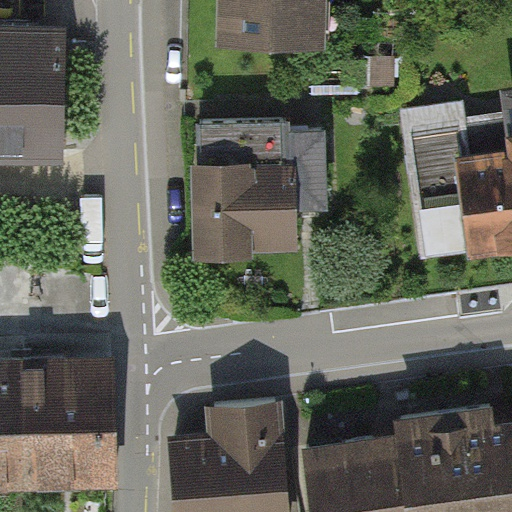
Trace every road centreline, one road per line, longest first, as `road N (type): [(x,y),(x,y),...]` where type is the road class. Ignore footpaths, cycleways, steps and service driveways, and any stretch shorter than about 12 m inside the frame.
road 1 (residential): [(143,368),(511,323)]
road 2 (residential): [(122,0),(133,310),(143,368)]
road 3 (residential): [(143,368),(136,511)]
